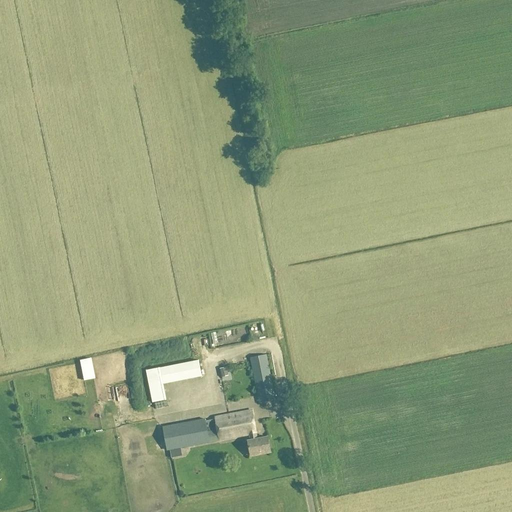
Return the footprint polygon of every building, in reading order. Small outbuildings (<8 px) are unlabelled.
[(274,400),(265,355),(250,358),(259,403),(274,400)] [(200,359),(163,366),(165,382),(203,376),(200,359)] [(160,364),(146,368),(153,401),(168,397),(160,364)] [(247,441),(249,456),(270,452),(268,437),(257,439),(251,410),(215,418),(219,440),(248,434),(250,441),(247,441)] [(204,419),(162,427),(167,451),(208,443),(204,419)] [(59,493),(67,492),(66,483),(59,484),(59,493)] [(22,504),(23,511),(28,511),(31,511),(30,503),(22,504)]
